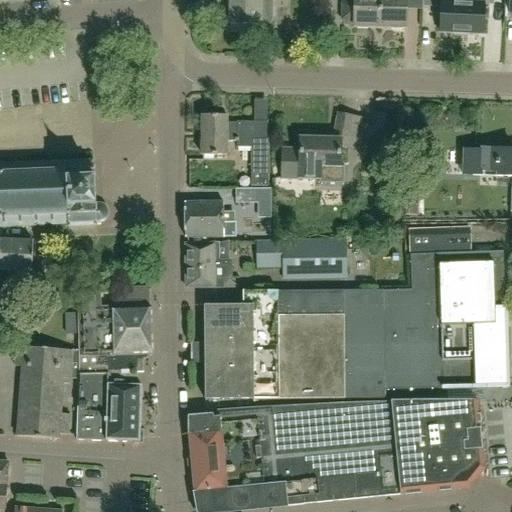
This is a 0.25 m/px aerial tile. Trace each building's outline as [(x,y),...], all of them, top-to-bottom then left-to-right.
[(270,0),(230,0),(229,25),(260,26),(261,26),(270,26),(272,23),(273,3),(270,0)] [(354,0),(354,1),(347,1),(342,5),(341,22),(346,27),(354,27),(354,28),(379,29),(380,0),(354,0)] [(380,0),(379,29),(405,30),(406,10),(406,0),(380,0)] [(441,2),(440,34),(451,34),(453,37),(461,38),(463,0),(441,0),(442,2),(441,2)] [(463,0),(461,38),(468,38),(470,35),(483,36),(484,5),(488,5),(488,0),(463,0)] [(47,18),(68,15),(66,6),(46,9),(47,18)] [(206,109),(202,117),(202,156),(224,156),(224,141),(236,141),(236,148),(251,148),(251,173),(251,187),(268,187),(268,123),(237,123),(226,123),(226,117),(222,109),(206,109)] [(299,141),(299,152),(281,152),(281,180),(299,180),(318,180),(318,185),(343,185),(343,169),(339,169),(339,149),(346,150),(348,144),(359,146),(364,122),(339,117),(333,141),(299,141)] [(479,174),(479,172),(495,172),(495,174),(495,179),(511,179),(510,213),(511,213),(511,152),(479,151),(479,153),(462,153),(461,178),(479,178),(479,174)] [(104,205),(99,205),(95,205),(93,161),(0,164),(0,227),(42,226),(51,226),(51,228),(54,228),(54,226),(68,225),(68,228),(96,227),(96,224),(101,224),(105,222),(108,218),(109,213),(107,209),(104,205)] [(184,204),(185,239),(224,238),(223,203),(184,204)] [(470,231),(408,233),(409,256),(471,254),(470,231)] [(0,272),(17,273),(16,277),(29,278),(29,273),(31,273),(33,243),(0,241),(0,272)] [(345,241),(283,242),(283,268),(283,280),(345,279),(345,241)] [(283,268),(283,242),(257,243),(257,269),(283,268)] [(232,281),(232,260),(218,260),(217,245),(185,246),(186,289),(224,289),(224,281),(232,281)] [(203,307),(204,401),(345,400),(345,399),(385,399),(385,391),(508,388),(504,253),(471,254),(409,256),(410,291),(244,292),(244,307),(203,307)] [(121,299),(124,288),(110,285),(107,296),(121,299)] [(78,294),(78,314),(65,314),(66,334),(78,333),(79,353),(79,373),(107,374),(135,375),(135,373),(144,373),(144,356),(153,355),(152,337),(153,337),(153,328),(152,327),(151,309),(132,309),(130,307),(122,308),(122,309),(119,309),(119,308),(101,308),(101,293),(78,294)] [(79,373),(79,353),(55,351),(55,346),(40,345),(40,350),(17,349),(16,368),(22,369),(17,437),(60,441),(60,436),(69,437),(70,417),(62,416),(64,386),(70,386),(71,380),(78,381),(79,381),(79,373)] [(79,381),(78,403),(77,441),(140,443),(142,386),(135,385),(135,375),(107,374),(79,373),(79,381)] [(340,404),(254,408),(205,412),(206,415),(190,417),(187,421),(188,435),(196,511),(230,511),(302,505),(401,496),(456,490),(473,468),(482,467),(476,402),(412,402),(340,404)] [(0,462),(0,510),(6,511),(9,463),(0,462)] [(511,503),(511,490),(479,477),(474,488),(511,503)]
